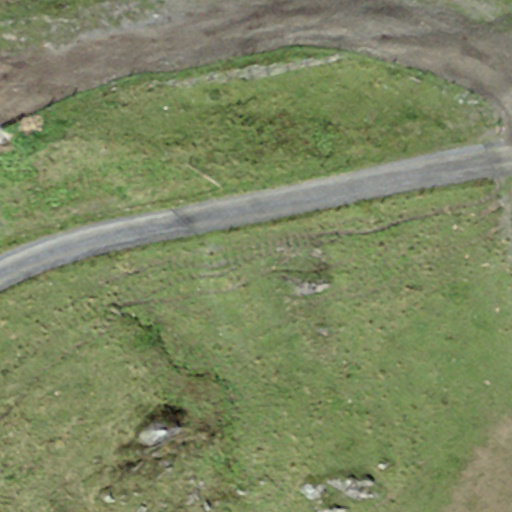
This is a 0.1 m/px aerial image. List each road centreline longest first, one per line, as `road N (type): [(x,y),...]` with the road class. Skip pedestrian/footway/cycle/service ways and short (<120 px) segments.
road 1 (track): [(511,34),(303,0),(0,80)]
road 2 (track): [(511,155),(290,195),(0,263)]
